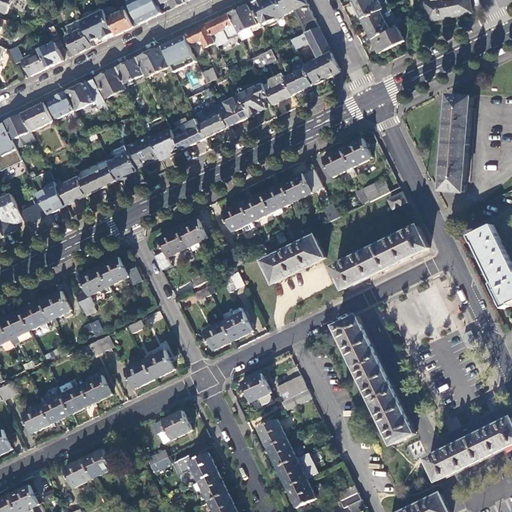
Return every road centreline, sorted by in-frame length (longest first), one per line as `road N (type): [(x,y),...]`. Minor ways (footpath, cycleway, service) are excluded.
road 1 (residential): [(231,0),(0,108)]
road 2 (residential): [(202,384),(0,482)]
road 3 (primary): [(315,126),(129,217)]
road 4 (residential): [(379,511),(296,338)]
road 5 (residential): [(202,384),(130,240),(129,217)]
road 6 (residential): [(452,255),(296,338)]
road 7 (residential): [(268,511),(202,384)]
road 8 (residential): [(372,99),(439,224)]
